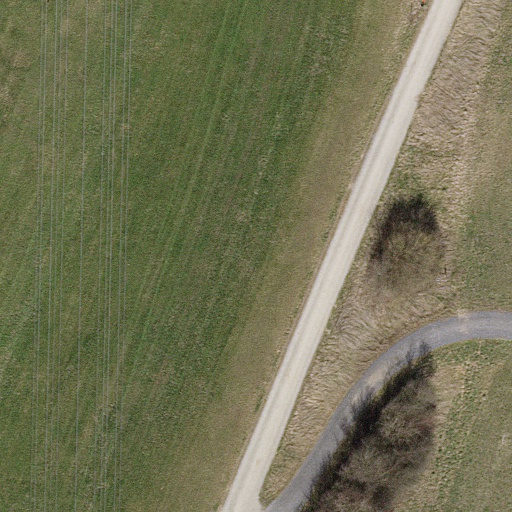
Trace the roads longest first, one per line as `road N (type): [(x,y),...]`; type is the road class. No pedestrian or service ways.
road 1 (track): [(453,0),(252,511)]
road 2 (track): [(296,511),(406,354),(452,334),(511,333)]
